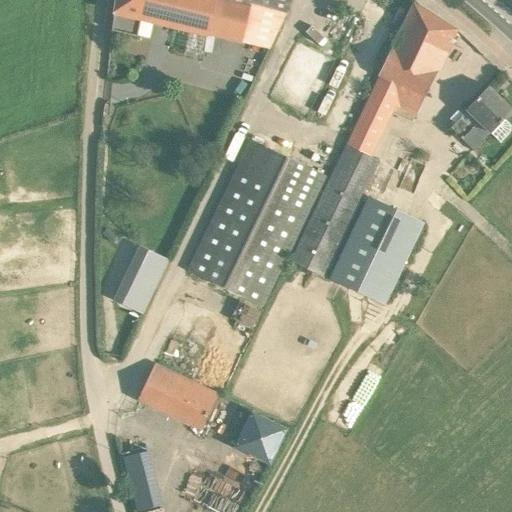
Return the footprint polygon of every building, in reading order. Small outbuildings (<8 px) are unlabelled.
[(286,14),(249,4),(236,0),(115,0),(112,32),(133,37),(140,20),(207,37),(207,35),(267,50),(286,14)] [(236,0),(249,4),(286,14),(289,0),(236,0)] [(448,49),(456,32),(457,31),(411,2),(402,21),(378,77),(379,78),(290,262),(323,278),(380,163),(371,158),(398,104),(418,113),(448,49)] [(510,126),(504,119),(511,112),(511,110),(511,109),(511,107),(511,105),(504,97),(501,100),(488,88),(450,126),(472,149),(490,133),(499,143),(508,135),(510,131),(510,126)] [(188,272),(206,281),(260,307),(324,176),(251,141),(188,272)] [(200,164),(194,182),(205,185),(211,167),(200,164)] [(327,277),(383,305),(423,224),(368,197),(327,277)] [(140,246),(114,300),(144,314),(170,260),(140,246)] [(155,366),(139,400),(200,427),(214,396),(155,366)] [(276,457),(289,418),(250,405),(237,445),(276,457)] [(137,511),(138,511),(160,506),(146,452),(123,458),(137,511)]
